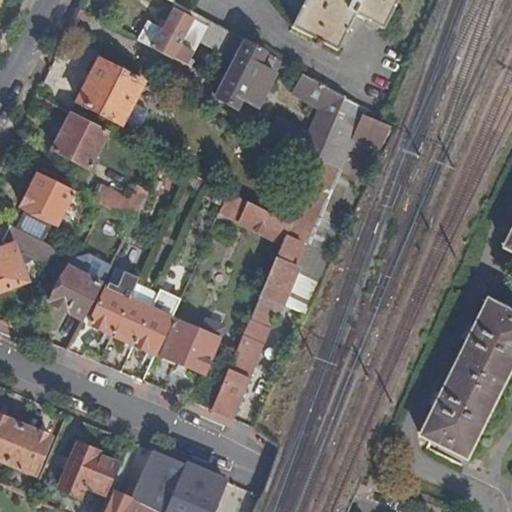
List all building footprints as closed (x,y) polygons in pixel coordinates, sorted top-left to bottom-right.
[(382,33),(398,0),(307,0),(291,32),(316,44),(314,49),(321,52),(323,48),(336,54),(354,19),(382,33)] [(150,22),(141,40),(193,67),(196,61),(192,59),(194,53),(181,46),(189,31),(226,51),(235,34),(197,14),(195,18),(176,8),(165,30),(150,22)] [(260,107),(282,61),(235,34),(226,51),(223,57),(235,63),(218,97),(240,108),(244,99),(260,107)] [(124,124),(146,82),(101,60),(80,101),(124,124)] [(320,159),(347,97),(305,74),(296,93),(322,106),(311,132),(281,117),(272,134),(307,152),(320,159)] [(214,410),(235,419),(264,344),(262,343),(276,311),(280,313),(355,140),(375,148),(386,123),(366,115),(368,109),(347,97),(320,159),(308,187),(293,223),(285,242),(214,410)] [(100,149),(109,132),(73,114),(54,150),(90,168),(98,154),(104,157),(106,152),(100,149)] [(382,150),(393,126),(386,123),(375,148),(382,150)] [(295,182),(308,187),(320,159),(307,152),(295,182)] [(73,190),(41,174),(32,190),(30,189),(22,206),(25,208),(52,221),(56,224),(73,190)] [(105,206),(136,221),(151,193),(139,187),(132,201),(102,186),(94,201),(105,206)] [(223,212),(285,242),(293,223),(232,193),(223,212)] [(15,228),(43,242),(52,221),(25,208),(15,228)] [(31,273),(44,279),(59,250),(43,242),(15,228),(11,226),(3,242),(11,246),(0,249),(0,292),(29,281),(19,256),(24,251),(38,258),(31,273)] [(301,305),(307,308),(324,268),(320,266),(301,305)] [(71,310),(87,318),(104,285),(102,284),(70,267),(65,278),(60,276),(57,281),(62,283),(52,302),(71,312),(71,310)] [(92,323),(114,334),(138,283),(141,278),(118,267),(92,323)] [(114,334),(136,344),(152,308),(159,293),(156,291),(138,283),(114,334)] [(1,322),(18,329),(31,302),(15,294),(1,322)] [(467,457),(511,367),(511,310),(489,299),(422,435),(467,457)] [(136,344),(158,354),(177,313),(171,310),(169,316),(152,308),(136,344)] [(206,373),(225,328),(208,320),(203,332),(178,322),(163,356),(206,373)] [(0,458),(7,461),(22,425),(0,415),(0,458)] [(51,437),(22,425),(7,461),(36,473),(51,437)] [(104,452),(78,443),(60,486),(81,495),(86,484),(105,492),(117,463),(103,456),(104,452)] [(211,511),(225,480),(215,476),(154,450),(134,500),(161,511),(211,511)]
